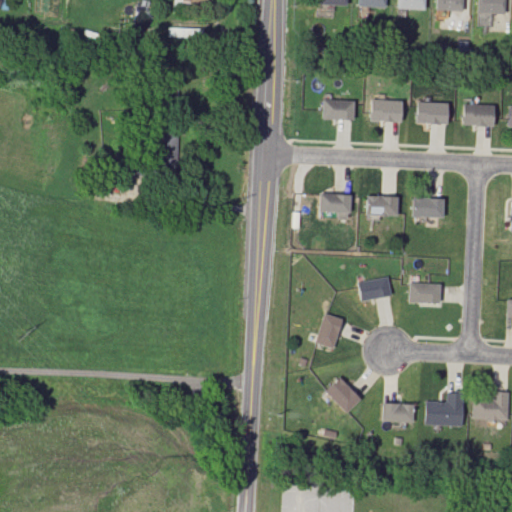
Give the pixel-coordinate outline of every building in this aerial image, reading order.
[(384,8),(384,0),(354,0),(354,7),(384,8)] [(392,7),(392,0),(420,0),(420,8),(392,7)] [(431,8),(431,0),(458,0),(458,9),(431,8)] [(472,11),(472,0),(500,0),(500,13),(472,11)] [(166,38),(202,39),(202,28),(166,28),(166,38)] [(319,98),(348,99),(348,118),(318,117),(319,98)] [(368,100),(397,101),(397,105),(397,120),(367,119),(367,112),(368,100)] [(413,102),(443,103),(442,119),(442,122),(413,121),(413,106),(413,102)] [(459,104),(488,105),(488,118),(488,124),(458,123),(458,119),(459,104)] [(158,133),(159,163),(168,163),(167,156),(177,155),(177,133),(158,133)] [(315,192),(345,193),(344,212),(315,211),(315,195),(315,192)] [(362,194),(392,195),(391,211),(391,214),(362,213),(362,194)] [(408,196),(437,196),(436,215),(407,214),(408,196)] [(353,281),(384,275),(384,278),(387,294),(357,300),(354,286),(353,281)] [(406,281),(424,282),(435,282),(435,301),(405,300),(406,285),(406,281)] [(503,297),(511,297),(511,316),(502,316),(503,297)] [(310,340),(321,312),(324,313),(337,318),(327,346),(314,342),(310,340)] [(322,390),(335,376),(356,398),(342,411),(322,390)] [(470,398),(488,398),(488,391),(503,391),(503,419),(486,419),(486,414),(470,414),(470,398)] [(422,422),(423,400),(442,400),(442,392),(459,392),(457,423),(422,422)] [(378,401),(407,402),(407,421),(377,420),(378,401)]
